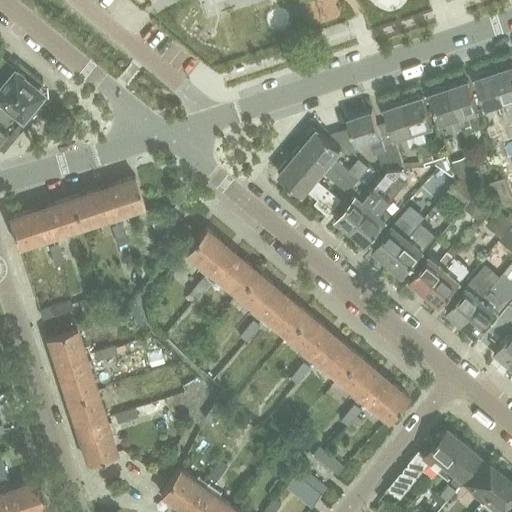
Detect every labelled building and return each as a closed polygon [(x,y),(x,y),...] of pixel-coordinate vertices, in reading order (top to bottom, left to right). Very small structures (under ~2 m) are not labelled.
[(0,142),(1,143),(40,95),(40,94),(43,94),(42,85),(39,86),(39,85),(23,71),(22,73),(15,67),(14,66),(13,66),(0,54),(0,142)] [(502,68),(496,70),(511,119),(511,63),(511,62),(501,65),(502,68)] [(510,138),(511,136),(511,119),(496,70),(490,72),(489,69),(478,73),(479,75),(477,76),(487,106),(498,103),(510,138)] [(456,83),(451,85),(464,128),(473,125),(468,112),(480,108),(470,78),(467,79),(465,77),(458,80),(456,83)] [(457,131),(464,128),(451,85),(445,87),(442,85),(435,87),(434,90),(431,91),(441,121),(453,117),(457,131)] [(435,162),(428,139),(424,127),(434,123),(424,94),(422,94),(419,92),(412,94),(411,98),(405,100),(418,143),(426,165),(435,162)] [(390,118),(379,122),(392,164),(405,163),(396,136),(407,132),(411,145),(418,143),(405,100),(399,102),(396,100),(389,102),(388,105),(386,106),(390,118)] [(392,164),(379,122),(374,108),(349,116),(352,125),(332,132),(354,151),(359,149),(357,142),(359,141),(358,140),(370,136),(376,152),(380,151),(385,169),(389,168),(393,168),(392,164)] [(309,138),(306,142),(356,183),(361,177),(361,176),(351,167),(336,155),(342,147),(318,127),(317,129),(315,127),(307,136),(309,138)] [(293,157),(317,177),(324,169),(352,193),(358,185),(356,183),(306,142),(302,147),(300,145),(292,154),(294,156),(293,157)] [(461,173),(465,184),(475,189),(483,192),(479,178),(476,179),(467,155),(452,160),(457,174),(461,173)] [(342,198),(317,177),(293,157),(288,163),(286,161),(279,169),(281,171),(279,172),(304,193),(307,189),(319,198),(315,203),(329,214),(342,198)] [(359,157),(351,167),(361,176),(369,166),(359,157)] [(347,224),(353,230),(399,175),(405,167),(393,168),(389,168),(368,193),(361,188),(336,215),(339,217),(339,221),(343,226),(347,224)] [(72,194),(81,224),(145,204),(135,174),(72,194)] [(399,175),(353,230),(356,232),(356,235),(363,241),(366,240),(367,242),(392,213),(384,207),(407,182),(399,175)] [(475,189),(465,184),(458,178),(457,179),(451,187),(449,189),(465,202),(475,189)] [(511,196),(506,180),(489,186),(504,206),(511,203),(511,196)] [(477,193),(465,207),(481,221),(493,205),(477,193)] [(19,245),(81,224),(72,194),(9,215),(19,245)] [(511,217),(499,208),(487,224),(501,235),(511,221),(511,217)] [(394,223),(374,248),(376,249),(376,252),(381,257),(384,256),(388,259),(389,260),(422,221),(406,209),(394,223)] [(129,248),(127,242),(121,221),(112,224),(120,251),(129,248)] [(422,221),(389,260),(394,264),(394,267),(399,271),(402,271),(404,273),(425,249),(437,234),(422,221)] [(186,250),(236,292),(257,268),(206,225),(186,250)] [(511,225),(500,240),(511,250),(511,225)] [(49,244),(53,255),(56,265),(64,263),(58,242),(49,244)] [(421,287),(427,292),(455,257),(448,252),(440,262),(431,254),(411,279),(413,280),(413,283),(418,287),(421,287)] [(456,256),(455,257),(427,292),(431,295),(431,298),(436,302),(439,302),(442,304),(470,268),(456,256)] [(236,292),(287,334),(307,309),(257,268),(236,292)] [(205,272),(202,276),(189,291),(197,298),(213,278),(205,272)] [(468,285),(448,309),(450,311),(450,313),(456,318),(458,318),(463,322),(494,285),(488,279),(479,272),(468,285)] [(494,285),(463,322),(468,326),(468,329),(473,333),(476,332),(479,334),(499,310),(498,309),(510,295),(511,292),(511,277),(505,272),(502,275),(496,283),(494,285)] [(98,294),(79,300),(84,313),(102,307),(98,294)] [(127,299),(132,313),(137,329),(146,326),(136,296),(127,299)] [(74,307),(71,299),(40,309),(43,317),(74,307)] [(507,359),(511,363),(511,361),(511,300),(482,337),(496,349),(500,353),(498,354),(505,360),(507,359)] [(287,334),(337,376),(357,351),(307,309),(287,334)] [(253,317),(247,325),(240,333),(246,338),(260,323),(253,317)] [(68,397),(98,387),(77,325),(48,335),(68,397)] [(114,343),(104,346),(95,349),(98,358),(117,352),(114,343)] [(337,376),(390,420),(410,395),(357,351),(337,376)] [(290,375),(297,381),(311,366),(303,360),(290,375)] [(68,397),(89,461),(119,451),(98,387),(68,397)] [(222,389),(204,416),(211,421),(230,394),(222,389)] [(341,418),(348,424),(361,408),(354,402),(341,418)] [(119,421),(137,415),(134,406),(116,412),(119,421)] [(439,469),(445,462),(463,439),(447,425),(424,452),(418,448),(408,461),(408,463),(403,470),(400,470),(387,485),(400,495),(408,485),(414,478),(413,477),(418,471),(420,473),(429,461),(439,469)] [(480,454),(463,439),(445,462),(455,470),(450,475),(457,481),(480,454)] [(339,473),(344,466),(319,445),(314,452),(339,473)] [(216,480),(232,458),(236,451),(229,446),(224,452),(208,475),(216,480)] [(470,489),(483,500),(505,474),(487,459),(468,481),(473,485),(470,489)] [(313,506),(323,492),(328,485),(303,465),(297,473),(286,487),(294,493),(313,506)] [(190,511),(226,511),(232,504),(180,467),(162,492),(190,511)] [(504,511),(511,502),(511,480),(505,474),(483,500),(497,511),(500,508),(503,511),(504,511)] [(0,511),(31,511),(48,507),(38,476),(0,488),(0,511)] [(456,488),(448,482),(440,493),(448,499),(456,488)] [(274,496),(267,504),(261,511),(271,511),(280,500),(274,496)] [(398,511),(383,499),(376,508),(381,511),(398,511)]
